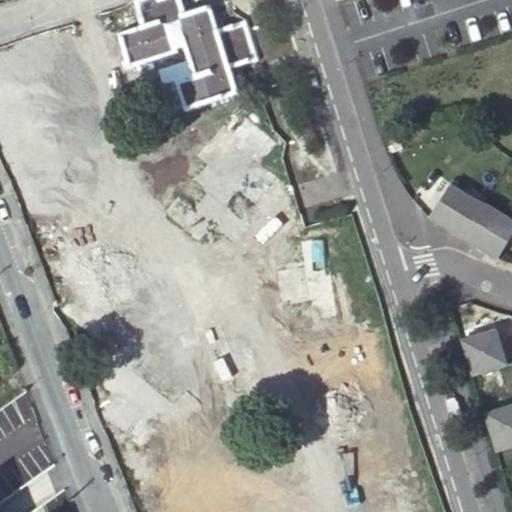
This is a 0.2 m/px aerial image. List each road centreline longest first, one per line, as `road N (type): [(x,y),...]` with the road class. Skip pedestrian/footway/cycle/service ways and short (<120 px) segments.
road 1 (unclassified): [(0,243),(103,511)]
road 2 (unclassified): [(396,274),(312,0)]
road 3 (unclassified): [(468,511),(396,274)]
road 4 (unclassified): [(396,274),(449,262),(511,285)]
